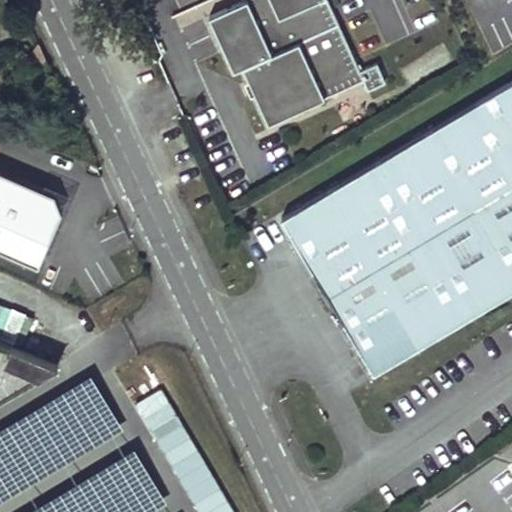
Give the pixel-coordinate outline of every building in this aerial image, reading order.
[(242,0),(245,5),(208,22),(232,75),(241,71),(267,129),(362,86),(365,96),(384,86),(375,65),(358,72),(325,0),(242,0)] [(511,77),(280,216),(371,371),(511,287),(511,77)] [(0,170),(0,249),(42,267),(65,213),(58,195),(0,170)] [(0,397),(57,364),(0,339),(0,397)] [(0,506),(113,439),(83,390),(0,440),(0,506)] [(235,511),(176,412),(150,427),(200,511),(235,511)] [(149,511),(157,508),(127,459),(37,511),(149,511)]
